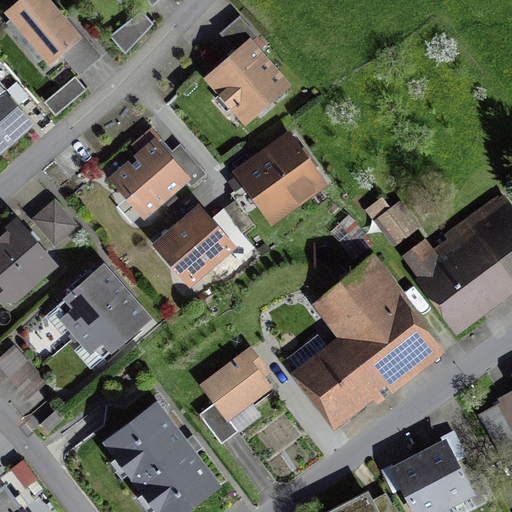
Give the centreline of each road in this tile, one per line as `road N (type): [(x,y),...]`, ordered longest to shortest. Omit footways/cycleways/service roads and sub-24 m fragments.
road 1 (residential): [(271,511),(511,341)]
road 2 (residential): [(0,185),(209,0)]
road 3 (residential): [(0,417),(79,511)]
